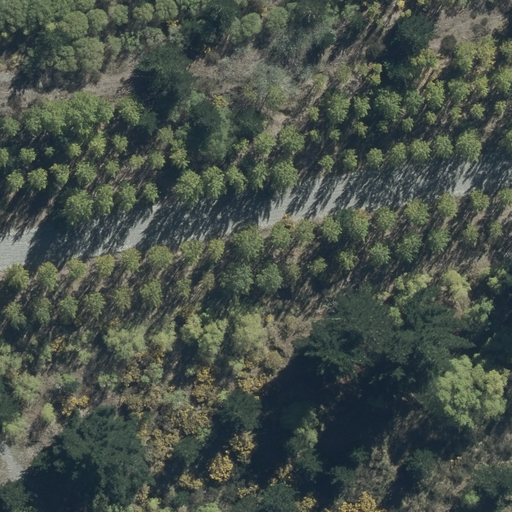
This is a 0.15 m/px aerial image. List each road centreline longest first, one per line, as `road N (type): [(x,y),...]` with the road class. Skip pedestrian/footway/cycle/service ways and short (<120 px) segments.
road 1 (track): [(0,226),(511,129)]
road 2 (track): [(511,257),(0,331)]
